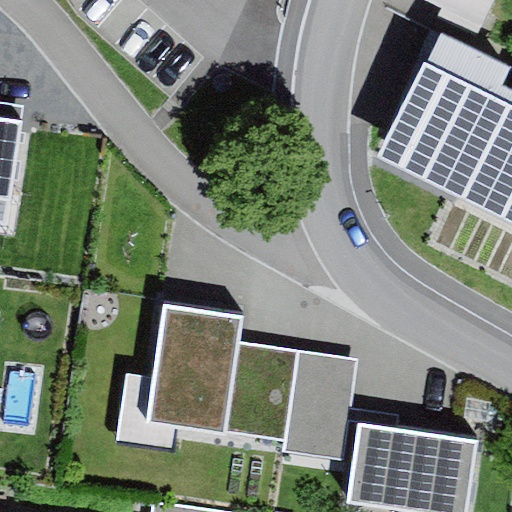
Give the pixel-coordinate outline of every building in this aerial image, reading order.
[(498,0),(426,0),(452,13),(442,32),(475,48),(498,0)] [(511,67),(475,48),(442,32),(377,162),(511,228),(511,93),(505,90),(511,74),(511,67)] [(0,119),(0,200),(12,202),(24,123),(0,119)] [(242,321),(165,309),(154,380),(127,376),(116,449),(177,458),(181,432),(225,438),(225,434),(238,344),(242,321)] [(299,353),(238,344),(225,434),(287,443),(299,353)] [(359,360),(299,353),(287,443),(285,455),(345,463),(350,426),(352,410),(359,360)] [(399,417),(352,410),(350,426),(361,427),(397,432),(399,417)] [(397,432),(361,427),(349,505),(398,511),(469,511),(479,445),(397,432)] [(214,511),(153,503),(151,511),(214,511)]
